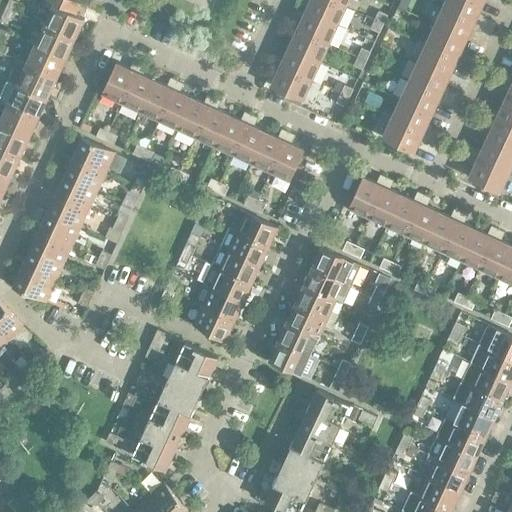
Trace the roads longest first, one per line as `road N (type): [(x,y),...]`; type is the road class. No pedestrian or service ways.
road 1 (residential): [(210,511),(226,496),(199,459),(342,140)]
road 2 (residential): [(0,262),(103,28)]
road 3 (residential): [(432,181),(511,13)]
road 4 (residential): [(240,92),(103,28)]
